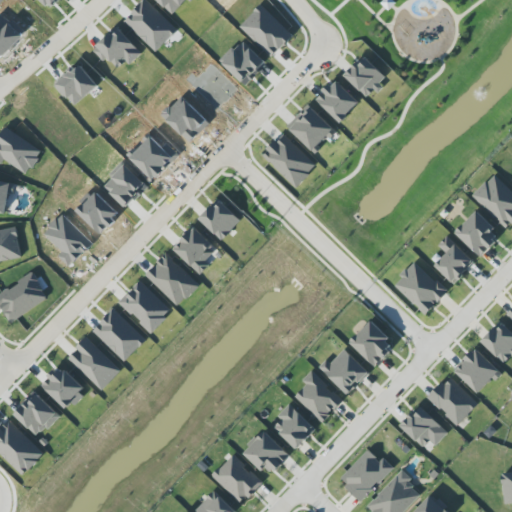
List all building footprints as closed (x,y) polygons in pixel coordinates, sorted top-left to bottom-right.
[(157,0),(174,16),(189,0),(157,0)] [(119,69),(127,62),(130,65),(142,54),(119,28),(94,50),(104,62),(109,58),(119,69)] [(386,77),(364,56),(345,76),(369,99),(382,86),(380,83),(386,77)] [(56,86),(75,107),(99,86),(79,64),(56,86)] [(341,123),(359,103),(335,80),(317,100),(341,123)] [(314,152),(336,131),(309,105),(288,127),(314,152)] [(263,156),(297,188),(317,166),(284,134),(263,156)] [(507,229),(511,223),(511,192),(494,175),(473,197),(507,229)] [(0,213),(6,214),(10,194),(14,195),(16,184),(0,181),(0,213)] [(222,241),(241,221),(220,200),(201,220),(222,241)] [(497,241),(490,234),(496,229),(477,211),(455,233),(481,258),(497,241)] [(0,262),(23,257),(16,227),(0,230),(0,262)] [(210,265),(204,260),(216,248),(194,227),(174,249),(201,275),(210,265)] [(447,254),(435,266),(454,284),(475,262),(447,236),(438,246),(447,254)] [(200,286),(167,254),(146,275),(179,307),(200,286)] [(414,261),(400,277),(403,279),(395,287),(426,315),(448,292),(414,261)] [(0,306),(11,323),(49,299),(33,274),(0,294),(0,306)] [(152,333),(173,311),(140,281),(120,303),(152,333)] [(350,343),(375,367),(396,345),(371,322),(350,343)] [(511,332),(502,322),(482,341),(504,364),(511,356),(511,332)] [(122,371),(87,339),(68,358),(103,391),(122,371)] [(349,396),(370,373),(343,348),(322,370),(349,396)] [(455,372),(480,395),(501,372),(476,349),(455,372)] [(303,381),(307,385),(295,397),(323,423),(344,401),(312,371),(303,381)] [(429,397),(456,426),(479,406),(451,376),(429,397)] [(17,416),(38,436),(58,414),(37,394),(17,416)] [(317,429),(290,404),(278,417),(281,421),(274,428),(297,450),(317,429)] [(401,427),(424,448),(430,441),(436,447),(449,433),(421,406),(401,427)] [(0,453),(24,477),(45,455),(10,421),(0,431),(0,430),(0,453)] [(291,456),(265,432),(244,454),(263,472),(268,467),(275,473),(291,456)] [(394,468),(384,458),(381,461),(369,450),(340,480),(362,502),(394,468)] [(263,483),(234,455),(213,477),(242,504),(263,483)] [(405,511),(423,493),(400,472),(367,508),(371,511),(405,511)] [(505,503),(511,502),(511,472),(503,473),(505,503)] [(235,511),(214,491),(196,511),(235,511)] [(447,511),(432,497),(417,511),(447,511)]
